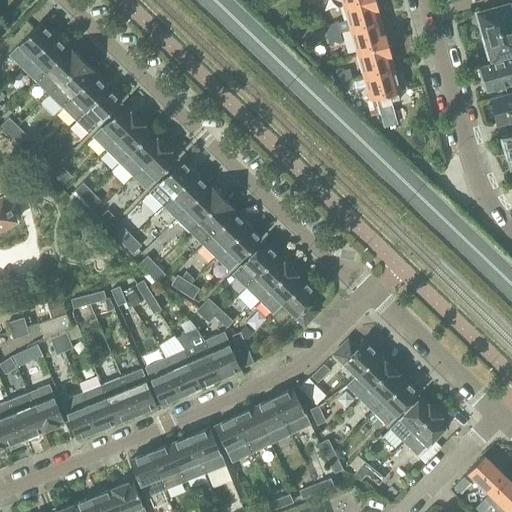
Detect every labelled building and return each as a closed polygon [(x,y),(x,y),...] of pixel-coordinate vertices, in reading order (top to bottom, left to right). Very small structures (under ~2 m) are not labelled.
[(340,33),(351,29),(380,21),(377,9),(378,7),(377,1),(374,0),(366,0),(345,6),(348,19),(337,23),(340,32),(340,33)] [(478,23),(482,37),(511,28),(511,14),(509,3),(478,12),(481,22),(478,23)] [(383,33),(380,21),(351,29),(358,52),(387,44),(386,43),(388,40),(386,35),(383,33)] [(9,55),(22,68),(54,36),(41,23),(35,28),(18,46),(9,55)] [(313,40),(327,36),(340,32),(337,23),(319,27),(311,34),(313,40)] [(491,60),(511,53),(511,28),(482,37),(486,51),(489,50),(491,60)] [(340,32),(327,36),(330,45),(342,42),(340,33),(340,32)] [(22,68),(36,82),(67,49),(66,48),(54,36),(22,68)] [(364,76),(393,67),(390,56),(391,53),(390,48),(387,46),(387,44),(358,52),(364,76)] [(36,82),(49,95),(83,59),(69,45),(66,48),(67,49),(36,82)] [(511,58),(481,67),(482,71),(480,71),(482,80),(484,79),(488,91),(511,84),(511,58)] [(49,95),(62,107),(94,74),(95,76),(97,73),(83,59),(49,95)] [(353,79),(340,82),(343,92),(367,86),(371,100),(376,98),(400,92),(393,67),(364,76),(353,79)] [(337,72),(340,82),(353,79),(350,69),(337,72)] [(62,107),(75,121),(108,88),(95,76),(94,74),(62,107)] [(108,88),(75,121),(89,134),(121,101),(108,88)] [(497,124),(511,120),(511,92),(490,98),(497,124)] [(398,100),(396,93),(376,98),(380,114),(384,127),(396,124),(391,103),(398,100)] [(371,100),(368,101),(372,116),(380,114),(376,98),(371,100)] [(93,137),(105,150),(137,117),(124,105),(93,137)] [(151,130),(137,117),(105,150),(119,163),(151,130)] [(9,118),(2,125),(1,126),(9,133),(17,126),(9,118)] [(27,136),(17,126),(9,133),(19,144),(27,136)] [(119,163),(132,176),(164,143),(151,130),(119,163)] [(511,133),(501,137),(506,157),(507,157),(510,168),(511,167),(511,133)] [(29,150),(38,159),(46,151),(37,142),(29,150)] [(164,143),(132,176),(146,189),(178,156),(164,143)] [(38,159),(47,169),(55,160),(46,151),(38,159)] [(163,206),(195,173),(181,160),(149,193),(163,206)] [(0,165),(0,229),(17,221),(4,196),(14,191),(0,165)] [(71,176),(62,167),(54,176),(63,184),(71,176)] [(195,173),(163,206),(175,218),(207,184),(206,183),(195,173)] [(188,231),(220,199),(217,196),(220,193),(208,181),(206,183),(207,184),(175,218),(188,231)] [(91,191),(83,183),(69,197),(77,205),(91,191)] [(101,201),(91,191),(77,205),(89,218),(95,212),(93,210),(101,201)] [(201,244),(233,211),(220,199),(188,231),(201,244)] [(95,212),(89,218),(97,225),(101,221),(108,228),(117,220),(107,210),(100,217),(95,212)] [(215,257),(246,224),(233,211),(201,244),(215,257)] [(246,224),(215,257),(229,270),(261,238),(246,224)] [(114,236),(124,245),(132,237),(122,227),(114,236)] [(133,254),(141,246),(132,237),(124,245),(133,254)] [(232,274),(245,287),(277,255),(263,242),(232,274)] [(277,255),(245,287),(259,300),(290,268),(277,255)] [(138,264),(147,274),(156,265),(147,256),(138,264)] [(156,265),(147,274),(156,283),(165,274),(156,265)] [(178,275),(171,285),(185,293),(191,283),(194,279),(199,273),(191,265),(186,271),(182,278),(178,275)] [(304,281),(290,268),(259,300),(273,314),(282,304),(304,281)] [(135,285),(144,299),(152,295),(143,280),(135,285)] [(318,294),(304,281),(282,304),(304,326),(319,311),(310,302),(318,294)] [(191,283),(185,293),(193,299),(200,288),(191,283)] [(111,290),(117,305),(126,302),(119,286),(111,290)] [(87,295),(90,304),(106,300),(103,291),(87,295)] [(127,296),(133,307),(141,302),(134,291),(127,296)] [(74,309),(90,304),(87,295),(71,299),(74,309)] [(161,309),(152,295),(144,299),(153,314),(161,309)] [(202,304),(215,317),(221,310),(208,298),(202,304)] [(54,316),(66,313),(63,300),(50,303),(54,316)] [(215,317),(202,304),(196,311),(209,323),(215,317)] [(221,310),(215,317),(226,328),(233,321),(221,310)] [(39,325),(40,329),(44,339),(45,338),(66,329),(71,327),(66,314),(57,317),(38,324),(39,325)] [(24,318),(8,322),(11,331),(27,326),(24,318)] [(38,324),(27,326),(29,333),(29,334),(40,329),(39,325),(38,324)] [(29,333),(27,326),(11,331),(13,340),(29,334),(29,333)] [(246,326),(240,332),(241,332),(245,342),(253,333),(246,326)] [(225,332),(204,341),(220,378),(241,369),(225,332)] [(241,332),(240,332),(232,336),(239,351),(247,347),(245,342),(241,332)] [(67,333),(59,336),(65,351),(73,348),(67,333)] [(59,336),(51,339),(54,347),(57,354),(65,351),(59,336)] [(355,376),(378,354),(364,340),(357,348),(348,339),(333,354),(355,376)] [(204,341),(184,350),(201,387),(220,378),(204,341)] [(18,367),(28,362),(43,355),(42,353),(37,344),(13,356),(18,367)] [(247,347),(239,351),(245,367),(254,363),(247,347)] [(165,358),(181,395),(201,387),(184,350),(165,358)] [(391,367),(378,354),(355,376),(346,385),(360,399),(391,367)] [(11,358),(0,364),(5,374),(16,368),(11,358)] [(161,404),(181,395),(165,358),(145,367),(161,404)] [(323,364),(312,376),(318,382),(330,370),(323,364)] [(373,412),(405,380),(391,367),(360,399),(373,412)] [(142,368),(122,376),(137,414),(157,406),(142,368)] [(122,376),(102,385),(117,422),(137,414),(122,376)] [(418,393),(405,380),(373,412),(387,425),(418,393)] [(49,384),(29,392),(44,430),(65,422),(49,384)] [(102,385),(82,393),(97,430),(117,422),(102,385)] [(294,387),(273,397),(290,435),(311,425),(294,389),(294,388),(294,387)] [(29,392),(9,400),(24,438),(44,430),(29,392)] [(82,393),(61,401),(76,439),(97,430),(82,393)] [(389,428),(403,442),(435,410),(421,396),(389,428)] [(273,397),(253,407),(271,444),(290,435),(273,397)] [(0,435),(4,446),(24,438),(9,400),(0,403),(0,435)] [(310,409),(318,425),(326,421),(318,406),(310,409)] [(234,416),(252,453),(271,444),(253,407),(234,416)] [(417,455),(449,424),(435,410),(403,442),(417,455)] [(232,462),(252,453),(234,416),(214,425),(215,427),(216,427),(232,462)] [(210,427),(190,435),(204,473),(225,465),(210,428),(211,428),(210,427)] [(190,435),(169,443),(184,481),(204,473),(190,435)] [(320,443),(327,458),(336,454),(328,439),(320,443)] [(169,443),(150,451),(165,489),(184,481),(169,443)] [(129,459),(138,480),(144,497),(165,489),(150,451),(129,459)] [(343,469),(336,454),(327,458),(335,473),(342,470),(343,469)] [(469,473),(490,493),(491,494),(506,479),(484,458),(469,473)] [(365,461),(354,475),(357,477),(361,481),(366,475),(372,467),(365,461)] [(372,467),(366,475),(378,485),(385,478),(372,467)] [(326,480),(314,485),(318,493),(334,487),(334,486),(331,478),(326,480)] [(113,487),(122,511),(145,511),(132,479),(113,487)] [(465,479),(456,489),(461,494),(470,484),(465,479)] [(511,511),(511,484),(506,479),(491,494),(490,493),(475,508),(479,511),(484,511),(491,505),(497,511),(511,511)] [(303,499),(318,493),(314,485),(299,490),(303,499)] [(99,511),(122,511),(113,487),(93,495),(99,511)] [(290,494),(274,500),(277,509),(293,503),(290,494)] [(77,511),(99,511),(93,495),(73,503),(77,511)] [(269,511),(277,509),(274,500),(258,507),(260,511),(269,511)] [(52,511),(77,511),(73,503),(52,511)]
